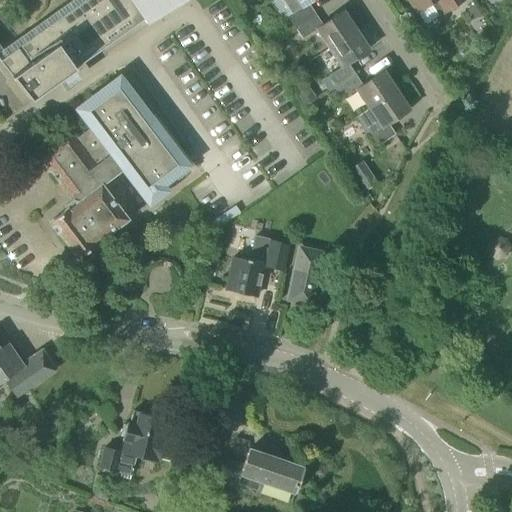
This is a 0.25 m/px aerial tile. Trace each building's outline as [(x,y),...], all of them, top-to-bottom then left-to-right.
[(146,24),(185,0),(86,0),(0,61),(0,64),(29,101),(143,19),(146,24)] [(294,29),(315,15),(308,4),(314,0),(281,0),(291,14),(286,17),(294,29)] [(407,0),(416,13),(429,4),(438,17),(464,0),(407,0)] [(328,50),(356,32),(343,13),(322,26),(315,15),(294,29),(301,39),(315,30),(328,50)] [(334,89),(355,76),(348,65),(368,51),(356,32),(328,50),(340,68),(326,77),(334,89)] [(368,110),(395,92),(382,73),(362,86),(355,76),(334,89),(340,97),(341,99),(354,90),(355,91),(368,110)] [(186,166),(118,78),(98,93),(106,102),(84,119),(90,127),(75,140),(68,131),(36,155),(71,202),(65,207),(66,209),(50,222),(78,259),(95,246),(94,245),(127,220),(101,187),(123,170),(150,204),(166,191),(161,186),(186,166)] [(387,125),(408,112),(395,92),(368,110),(355,119),(374,149),(394,136),(387,125)] [(208,213),(224,205),(218,195),(203,203),(208,213)] [(216,230),(239,214),(234,206),(210,222),(216,230)] [(283,271),(289,244),(253,236),(248,261),(233,257),(225,291),(227,292),(228,294),(237,297),(240,295),(255,298),(262,267),(283,271)] [(498,237),(490,240),(486,249),(489,257),(497,261),(506,257),(510,249),(506,241),(498,237)] [(308,304),(319,254),(299,250),(289,300),(308,304)] [(216,295),(203,277),(191,285),(203,304),(216,295)] [(0,348),(0,381),(2,380),(15,399),(56,370),(42,350),(21,365),(7,344),(0,348)] [(161,440),(166,422),(149,417),(149,416),(132,411),(128,425),(126,424),(119,451),(102,447),(97,467),(130,475),(135,457),(155,462),(156,460),(158,461),(158,459),(169,462),(173,445),(162,443),(163,441),(161,440)] [(302,468),(247,451),(242,467),(213,458),(200,499),(216,505),(224,480),(256,491),(259,483),(294,494),(302,468)] [(111,511),(113,506),(93,497),(91,502),(111,511)]
